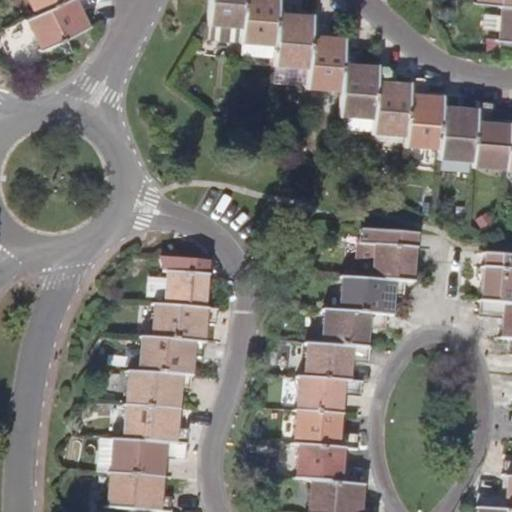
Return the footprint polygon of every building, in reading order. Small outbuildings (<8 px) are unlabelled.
[(30,0),(37,14),(61,2),(65,0),(30,0)] [(67,15),(78,9),(88,4),(86,0),(65,0),(61,2),(67,15)] [(209,0),(207,22),(241,24),(243,0),(209,0)] [(240,40),(274,43),(278,2),(277,0),(243,0),(241,24),(240,40)] [(67,15),(61,2),(37,14),(27,18),(42,49),(66,38),(86,28),(78,9),(67,15)] [(273,61),(307,64),(311,23),(311,17),(292,16),(292,3),(278,2),(274,43),(273,61)] [(511,6),(502,5),(498,54),(511,55),(511,6)] [(306,84),(340,86),(342,64),(342,52),(344,39),(325,38),(325,24),(311,23),(307,64),(306,84)] [(342,64),(356,65),(357,52),(342,52),(342,64)] [(356,65),(342,64),(340,86),(337,112),(372,115),(375,83),(376,69),(376,66),(356,65)] [(375,83),(390,84),(391,69),(376,69),(375,83)] [(404,142),(439,145),(442,107),(443,95),(423,94),(424,80),(409,79),(408,86),(405,133),(404,142)] [(390,84),(375,83),(372,115),(371,130),(405,133),(408,86),(390,84)] [(457,96),(443,95),(442,107),(456,108),(457,96)] [(491,102),(476,101),(476,109),(472,159),(471,164),(505,166),(508,125),(490,124),(491,102)] [(438,156),(472,159),(476,109),(456,108),(442,107),(439,145),(438,156)] [(413,235),(374,232),(340,229),(339,243),(352,244),(350,278),(402,282),(409,283),(413,235)] [(511,256),(485,254),(481,304),(511,305),(511,256)] [(201,308),(205,260),(177,258),(175,273),(168,272),(165,305),(201,308)] [(401,298),(402,282),(350,278),(342,277),(340,312),(386,316),(388,316),(390,298),(401,298)] [(511,340),(511,305),(481,304),(480,317),(503,319),(502,340),(508,341),(511,340)] [(213,326),(215,309),(201,308),(165,305),(155,305),(152,339),(201,343),(201,324),(213,326)] [(325,311),(322,345),(363,348),(365,329),(385,330),(386,316),(340,312),(325,311)] [(141,338),(139,372),(187,376),(189,358),(202,359),(203,343),(201,343),(152,339),(141,338)] [(367,365),(368,349),(363,348),(322,345),(307,344),(304,379),(346,382),(347,364),(367,365)] [(188,391),(190,376),(187,376),(139,372),(130,372),(127,406),(175,409),(176,391),(188,391)] [(298,378),(296,411),(338,415),(340,396),(360,397),(361,383),(346,382),(304,379),(298,378)] [(173,430),(175,409),(127,406),(124,440),(175,444),(185,445),(186,431),(173,430)] [(296,411),(293,445),(299,446),(340,449),(356,450),(357,435),(336,434),(338,415),(296,411)] [(173,460),(175,444),(124,440),(113,439),(110,473),(159,477),(161,459),(173,460)] [(339,468),(340,449),(299,446),(296,480),(311,481),(357,485),(359,469),(339,468)] [(157,497),(159,477),(110,473),(107,508),(128,509),(163,511),(169,511),(170,498),(157,497)] [(357,511),(358,507),(359,485),(357,485),(311,481),(308,511),(357,511)] [(505,511),(507,498),(485,497),(484,510),(505,511)]
